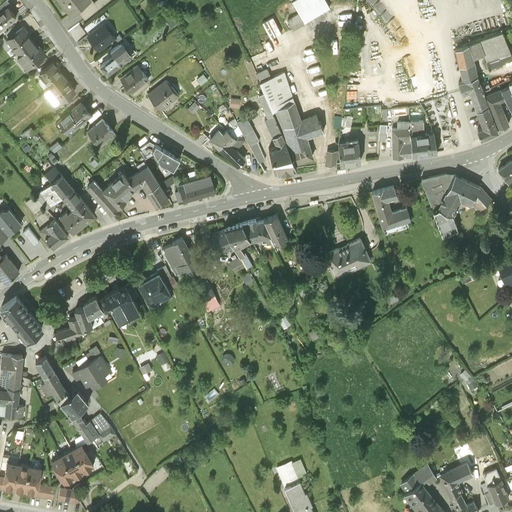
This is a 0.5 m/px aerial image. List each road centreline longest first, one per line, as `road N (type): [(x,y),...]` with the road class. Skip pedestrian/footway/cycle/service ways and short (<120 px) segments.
road 1 (tertiary): [(262,196),(97,88),(32,0)]
road 2 (secondary): [(262,196),(472,157)]
road 3 (residential): [(107,236),(111,269),(44,341),(84,393)]
road 4 (secondary): [(107,236),(262,196)]
road 5 (secondary): [(0,297),(107,236)]
